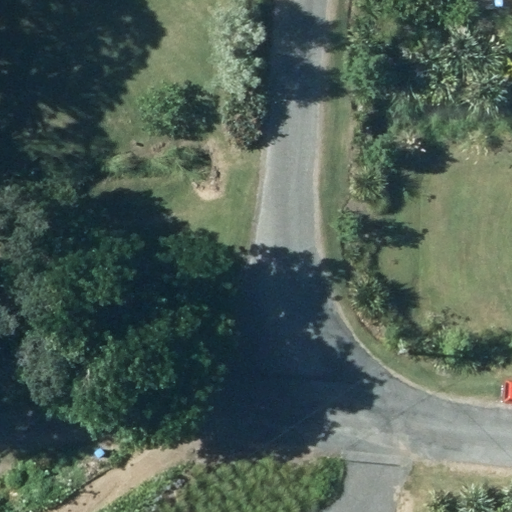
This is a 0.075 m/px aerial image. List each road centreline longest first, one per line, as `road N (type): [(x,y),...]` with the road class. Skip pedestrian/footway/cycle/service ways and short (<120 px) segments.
road 1 (residential): [(300,0),(271,371)]
road 2 (residential): [(0,400),(271,371)]
road 3 (residential): [(271,371),(406,417),(511,427)]
